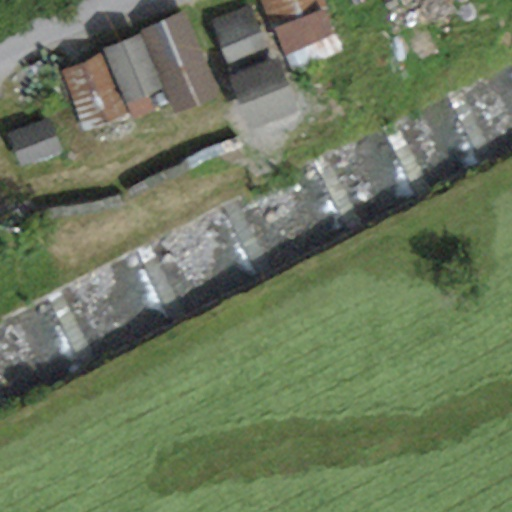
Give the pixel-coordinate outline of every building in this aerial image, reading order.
[(270,0),(279,25),(326,9),(323,0),(270,0)] [(227,68),(263,57),(248,9),(212,20),(227,68)] [(177,110),(218,93),(187,18),(146,34),(177,110)] [(282,32),(294,65),(326,54),(313,21),(282,32)] [(127,95),(161,81),(142,36),(108,50),(127,95)] [(82,105),(120,89),(104,52),(66,68),(82,105)] [(238,74),(254,119),(293,105),(277,60),(238,74)] [(27,160),(54,149),(42,121),(15,133),(27,160)]
